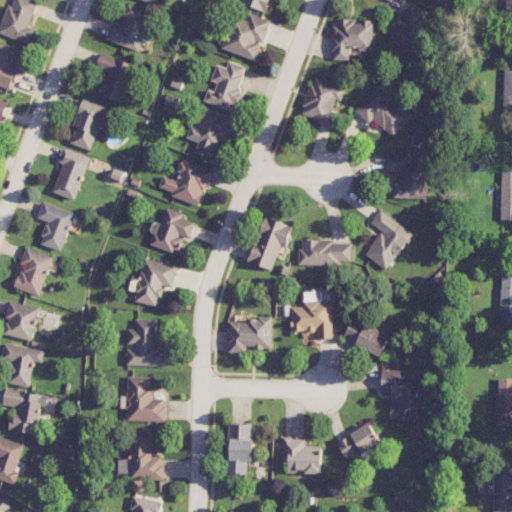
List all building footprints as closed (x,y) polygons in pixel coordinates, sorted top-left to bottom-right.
[(11,0),(0,31),(0,33),(30,44),(35,29),(29,27),(38,2),(33,0),(11,0)] [(242,0),(241,3),(266,12),(270,0),(242,0)] [(415,34),(428,14),(410,4),(402,18),(403,18),(390,38),(410,50),(418,36),(415,34)] [(106,39),(138,50),(151,13),(129,5),(122,25),(112,22),(106,39)] [(223,49),(256,61),(271,21),(251,14),(248,20),(236,16),(223,49)] [(374,20),(334,20),(333,59),(350,60),(350,50),(374,50),(374,20)] [(24,50),(0,42),(0,85),(12,89),(24,50)] [(123,102),(134,64),(101,54),(96,68),(107,71),(100,95),(123,102)] [(231,110),(233,103),(240,105),(245,92),(239,90),(247,67),(229,61),(227,68),(217,64),(210,84),(205,101),(231,110)] [(302,114),(319,119),(318,124),(331,128),(343,85),(313,77),(302,114)] [(355,111),(371,125),(375,120),(393,137),(414,115),(380,83),(355,111)] [(0,119),(2,120),(9,102),(0,98),(0,119)] [(94,150),(106,106),(82,100),(70,144),(94,150)] [(195,152),(213,158),(220,139),(225,141),(234,117),(206,108),(199,127),(191,125),(187,137),(199,142),(195,152)] [(90,156),(64,148),(59,163),(62,164),(53,193),(77,200),(90,156)] [(426,199),(427,163),(409,163),(409,153),(386,153),(386,171),(401,172),(401,183),(395,183),(394,198),(426,199)] [(201,206),(214,168),(183,158),(177,179),(163,175),(159,187),(173,191),(171,196),(201,206)] [(511,170),(502,170),(501,220),(511,219),(511,170)] [(63,251),(76,212),(43,202),(38,218),(48,221),(41,244),(63,251)] [(150,244),(179,254),(185,237),(190,239),(196,222),(183,218),(185,213),(167,207),(161,224),(154,221),(151,232),(154,233),(150,244)] [(382,230),(366,254),(388,270),(413,232),(380,210),(371,223),(382,230)] [(294,226),(266,216),(249,261),(273,270),(281,246),(286,248),(294,226)] [(352,241),(301,240),(300,264),(352,264),(352,241)] [(14,287),(41,296),(54,256),(27,247),(14,287)] [(135,301),(157,306),(158,297),(163,298),(165,287),(174,288),(179,265),(145,258),(141,279),(132,277),(130,290),(137,291),(135,301)] [(500,323),(511,323),(511,272),(501,272),(500,323)] [(333,338),(333,301),(322,301),(322,292),(304,291),(304,306),(292,306),(292,331),(318,331),(318,338),(333,338)] [(33,340),(40,307),(10,301),(6,318),(7,318),(4,334),(33,340)] [(272,348),(273,319),(229,318),(228,352),(247,352),(247,348),(272,348)] [(380,357),(390,339),(354,318),(344,337),(380,357)] [(127,365),(167,366),(167,348),(158,348),(158,320),(136,319),(136,329),(129,329),(128,346),(127,365)] [(30,387),(35,361),(43,363),(46,350),(5,343),(2,359),(12,361),(8,383),(30,387)] [(382,392),(392,392),(391,420),(418,421),(419,401),(426,401),(427,378),(401,377),(402,370),(383,370),(382,392)] [(127,420),(166,421),(167,399),(153,399),(154,377),(128,376),(128,395),(122,395),(121,408),(128,408),(127,420)] [(511,425),(511,378),(497,378),(496,425),(511,425)] [(9,429),(37,434),(42,404),(47,405),(49,395),(7,388),(4,405),(17,407),(14,422),(11,421),(9,429)] [(247,474),(247,461),(252,461),(254,424),(230,423),(228,473),(247,474)] [(380,441),(371,424),(338,442),(347,460),(380,441)] [(164,480),(164,457),(153,457),(154,434),(130,434),(129,458),(119,458),(118,473),(129,473),(129,479),(164,480)] [(26,444),(0,436),(0,478),(14,483),(26,444)] [(282,457),(289,457),(288,473),(300,473),(300,472),(321,472),(322,446),(305,446),(305,438),(283,438),(282,457)] [(511,511),(511,462),(494,462),(494,484),(488,484),(488,494),(494,494),(494,511),(511,511)] [(0,511),(11,511),(14,509),(0,496),(0,511)] [(159,511),(161,500),(133,496),(130,511),(159,511)]
